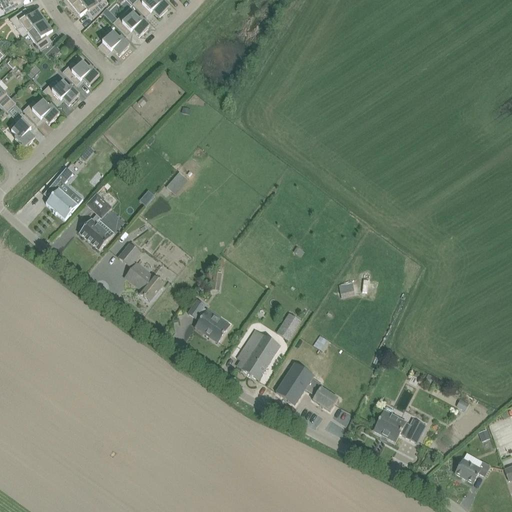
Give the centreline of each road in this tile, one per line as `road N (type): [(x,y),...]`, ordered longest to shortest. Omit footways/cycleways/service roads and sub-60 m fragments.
road 1 (unclassified): [(462,511),(258,404),(103,301),(0,208)]
road 2 (residential): [(117,79),(20,175)]
